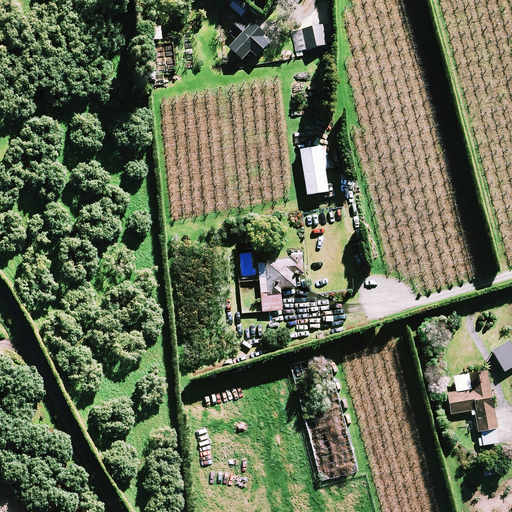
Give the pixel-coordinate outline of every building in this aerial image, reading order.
[(247,12),(234,0),(233,0),(228,6),(242,18),(247,12)] [(302,0),(285,0),(285,1),(296,8),(302,0)] [(194,32),(201,24),(193,17),(186,25),(194,32)] [(264,41),(266,38),(252,26),(250,28),(242,21),(229,34),(238,42),(230,51),(242,63),(251,54),(258,60),(270,46),(264,41)] [(312,55),(311,50),(333,47),(330,27),(293,33),(296,53),(297,57),(312,55)] [(162,28),(154,29),(155,42),(163,41),(162,28)] [(328,163),(326,149),(301,153),(308,198),(329,195),(325,170),(334,168),(333,162),(328,163)] [(265,264),(264,267),(263,269),(262,271),(261,273),(260,275),(259,277),(259,279),(259,281),(258,283),(258,286),(259,288),(259,290),(259,292),(260,294),(261,297),(262,299),(262,312),(282,312),(282,290),(296,290),(296,277),(304,277),(305,250),(288,250),(288,254),(286,254),(286,260),(282,260),(278,265),(265,264)] [(511,368),(511,346),(510,343),(493,353),(505,373),(511,368)] [(479,433),(481,433),(481,438),(479,439),(480,447),(498,444),(496,430),(497,430),(488,372),(458,377),(459,383),(453,384),(455,394),(448,395),(451,415),(471,412),(472,416),(476,416),(479,433)] [(499,474),(496,464),(482,467),(484,477),(499,474)]
